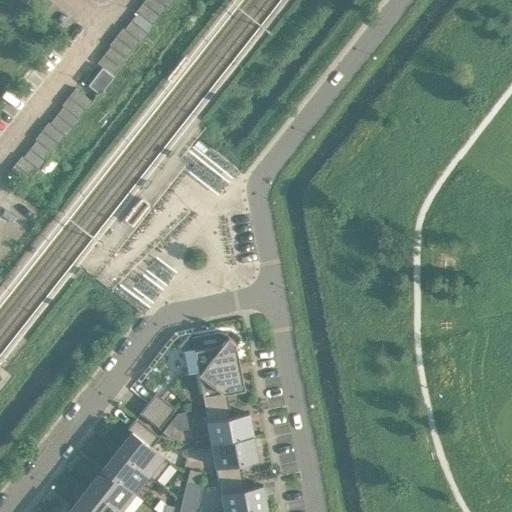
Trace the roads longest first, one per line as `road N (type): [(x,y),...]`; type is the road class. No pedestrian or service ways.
road 1 (residential): [(12,511),(166,318),(276,299)]
road 2 (residential): [(276,299),(254,188),(407,0)]
road 3 (residential): [(315,511),(276,299)]
